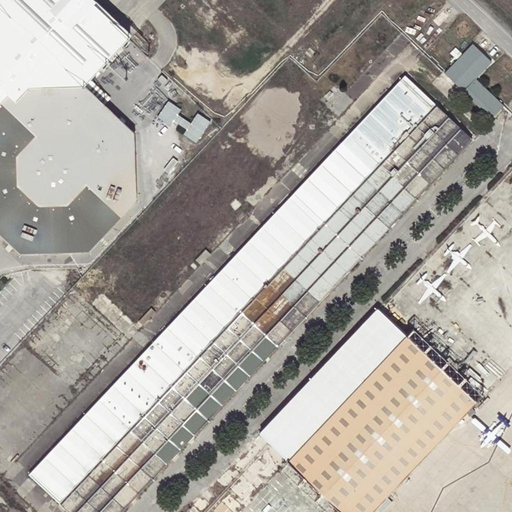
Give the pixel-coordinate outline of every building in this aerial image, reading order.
[(127,39),(129,37),(125,33),(126,32),(112,19),(98,6),(99,5),(93,0),(0,0),(0,235),(19,254),(88,251),(135,202),(133,133),(83,86),(127,39)] [(474,81),(491,63),(471,45),(443,75),(491,119),(502,107),(474,81)] [(470,140),(403,77),(29,475),(68,511),(120,511),(291,330),(470,140)] [(180,110),(168,102),(157,118),(170,127),(173,121),(186,130),(183,135),(196,143),(210,122),(197,114),(190,124),(177,115),(180,110)] [(151,308),(141,319),(145,323),(155,312),(151,308)] [(261,435),(342,511),(371,511),(476,402),(378,310),(261,435)]
